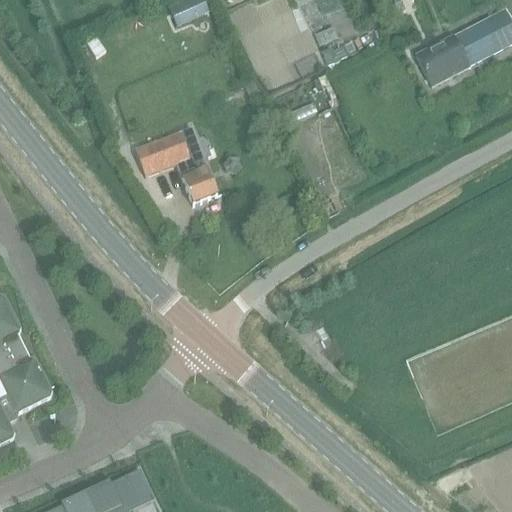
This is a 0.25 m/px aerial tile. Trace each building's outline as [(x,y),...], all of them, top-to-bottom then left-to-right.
[(469,69),(511,46),(511,25),(506,13),(454,40),(453,39),(415,59),(431,90),(469,70),(469,69)] [(326,96),(306,108),(313,118),(332,106),(326,96)] [(167,141),(154,146),(165,174),(178,169),(193,208),(218,199),(204,164),(191,132),(179,137),(167,141)] [(206,166),(217,197),(244,187),(233,157),(206,166)] [(4,300),(0,298),(0,449),(11,443),(14,437),(12,433),(2,415),(9,412),(11,415),(18,417),(49,401),(51,395),(35,363),(29,361),(18,338),(20,332),(4,300)] [(45,423),(53,440),(67,433),(60,417),(45,423)] [(337,426),(330,435),(367,464),(374,456),(337,426)] [(142,511),(155,506),(141,476),(112,489),(109,484),(61,507),(62,510),(56,511),(142,511)]
